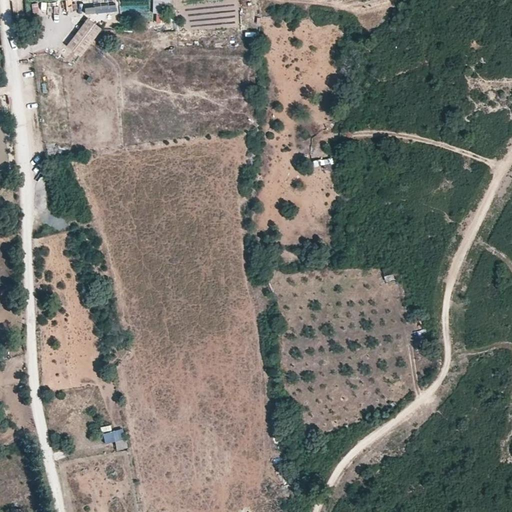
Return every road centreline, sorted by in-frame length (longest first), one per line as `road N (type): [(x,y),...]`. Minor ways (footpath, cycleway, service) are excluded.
road 1 (track): [(54,511),(10,0)]
road 2 (track): [(511,156),(445,296),(445,368),(407,413),(352,452),(318,511)]
road 3 (track): [(502,169),(464,150),(391,132),(342,136)]
